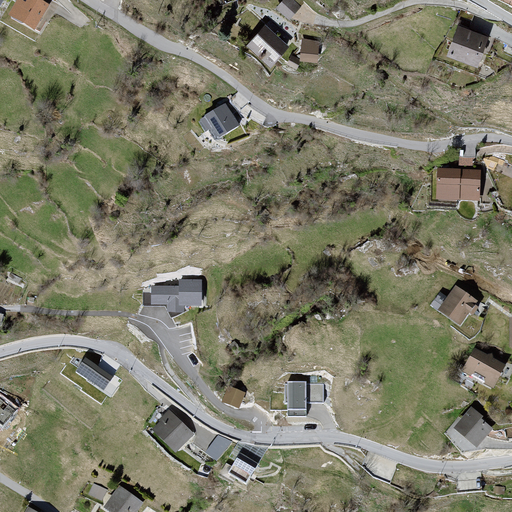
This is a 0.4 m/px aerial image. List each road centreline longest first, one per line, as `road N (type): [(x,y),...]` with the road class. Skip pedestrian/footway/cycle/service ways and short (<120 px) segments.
road 1 (residential): [(511,141),(411,145),(275,112),(194,56),(88,0)]
road 2 (residential): [(261,439),(259,419),(215,402),(144,320),(0,308)]
road 3 (tertiary): [(0,352),(49,342),(100,346),(201,416),(261,439)]
road 4 (tertiary): [(261,439),(332,437),(450,468),(511,459)]
